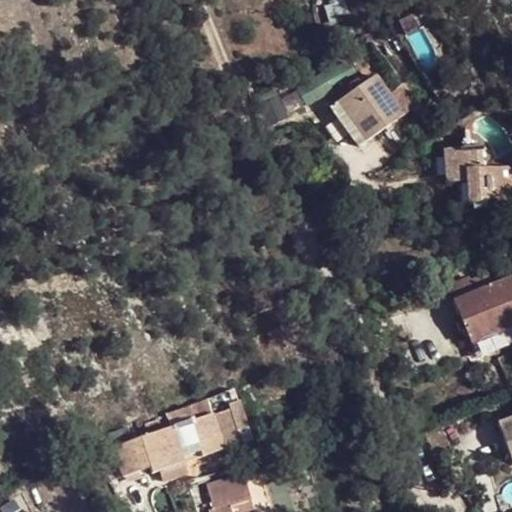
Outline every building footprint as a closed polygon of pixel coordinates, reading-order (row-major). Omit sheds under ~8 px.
[(406,17),(395,25),(403,38),(417,30),(410,16),(406,17)] [(404,116),(392,100),(375,76),(336,105),(365,144),(404,116)] [(392,100),(404,116),(416,107),(404,91),(392,100)] [(465,204),(508,202),(507,167),(481,169),(479,148),(443,150),(445,184),(464,182),(465,204)] [(468,281),(473,294),(451,303),(475,361),(511,346),(506,332),(511,329),(511,278),(493,286),(488,274),(468,281)] [(445,288),(451,303),(473,294),(468,281),(467,279),(445,288)] [(208,450),(211,459),(259,444),(242,394),(210,404),(213,415),(160,432),(149,435),(113,447),(127,475),(156,465),(158,475),(192,464),(189,456),(208,450)] [(511,419),(496,426),(511,466),(511,419)] [(149,435),(160,432),(157,422),(147,426),(149,435)] [(189,456),(192,464),(211,459),(208,450),(189,456)] [(251,511),(242,477),(206,486),(212,511),(205,511),(251,511)]
